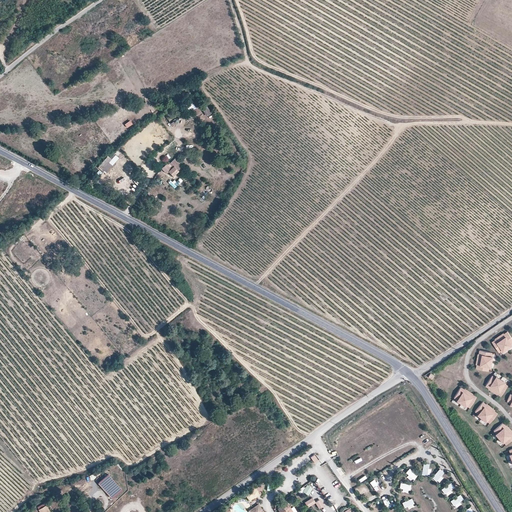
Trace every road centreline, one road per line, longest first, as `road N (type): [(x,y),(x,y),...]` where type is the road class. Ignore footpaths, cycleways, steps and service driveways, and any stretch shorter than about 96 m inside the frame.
road 1 (tertiary): [(408,372),(0,150)]
road 2 (unclassified): [(408,372),(203,511)]
road 3 (tertiary): [(500,511),(408,372)]
road 4 (unclassified): [(0,77),(98,0)]
road 5 (unclassified): [(511,310),(408,372)]
